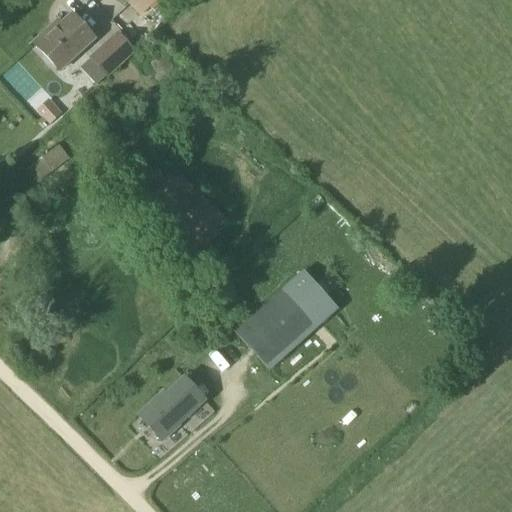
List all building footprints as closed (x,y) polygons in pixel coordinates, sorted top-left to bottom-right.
[(127,0),(126,1),(138,15),(148,6),(154,0),(127,0)] [(93,40),(71,15),(60,25),(57,22),(32,44),(58,72),(93,40)] [(88,59),(106,79),(135,53),(116,33),(88,59)] [(145,139),(118,166),(141,190),(139,192),(161,214),(164,212),(203,250),(230,224),(208,200),(145,139)] [(25,158),(18,164),(23,171),(35,186),(69,159),(57,144),(31,165),(25,158)] [(302,274),(234,334),(268,371),(337,310),(302,274)] [(203,401),(183,380),(164,398),(161,395),(138,416),(140,419),(135,423),(143,431),(148,428),(160,441),(203,401)]
